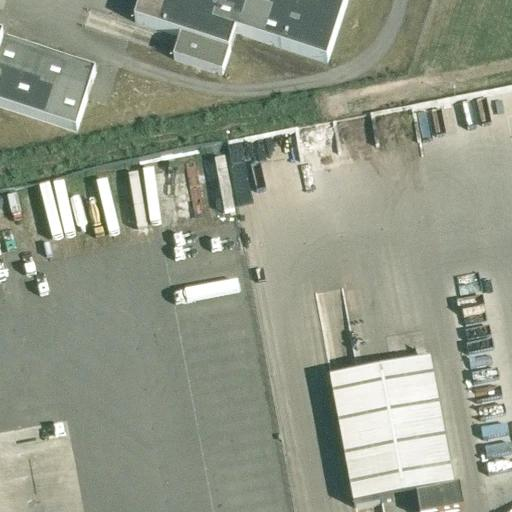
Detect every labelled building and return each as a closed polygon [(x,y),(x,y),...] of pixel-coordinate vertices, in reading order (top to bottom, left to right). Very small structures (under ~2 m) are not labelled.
[(144,0),(136,23),(182,38),(231,54),(237,35),(329,64),(349,0),(144,0)] [(231,54),(182,38),(175,61),(224,77),(231,54)] [(97,73),(0,41),(0,107),(78,133),(97,73)] [(431,365),(331,384),(355,511),(417,499),(455,492),(431,365)] [(455,492),(417,499),(419,511),(464,511),(460,491),(455,492)]
